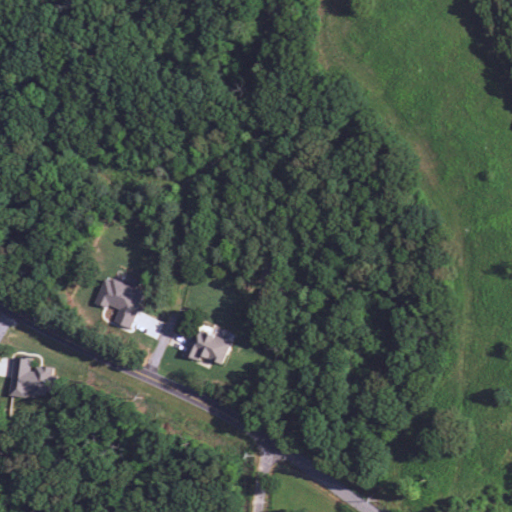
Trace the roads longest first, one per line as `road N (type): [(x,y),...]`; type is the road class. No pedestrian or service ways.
road 1 (tertiary): [(368,511),(219,412),(0,306)]
road 2 (residential): [(191,178),(255,131),(277,0)]
road 3 (residential): [(152,381),(190,267),(191,178)]
